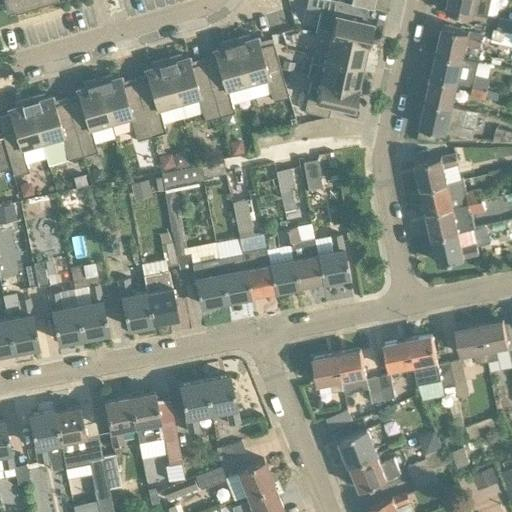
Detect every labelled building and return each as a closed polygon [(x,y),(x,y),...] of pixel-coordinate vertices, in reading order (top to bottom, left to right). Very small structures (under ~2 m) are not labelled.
[(317,33),(330,36),(367,45),(372,23),(367,21),(369,9),(350,4),(330,0),(328,0),(326,13),(322,12),(317,33)] [(350,0),(350,4),(369,9),(374,10),(374,8),(368,7),(369,0),(350,0)] [(491,0),(448,0),(446,11),(472,17),(473,14),(487,18),(489,9),(491,0)] [(497,29),(511,32),(511,19),(499,16),(497,29)] [(480,49),(483,35),(479,35),(442,26),(437,52),(464,58),(466,46),(480,49)] [(511,32),(497,29),(494,40),(511,44),(511,32)] [(234,40),(246,83),(266,78),(273,101),(288,97),(273,43),(260,47),(257,37),(248,40),(248,37),(250,36),(250,35),(234,40)] [(367,46),(367,45),(330,36),(329,37),(330,37),(325,58),(361,66),(366,45),(367,46)] [(227,89),(246,83),(234,40),(217,44),(218,45),(220,45),(221,48),(213,50),(216,59),(204,63),(203,58),(202,58),(219,117),(233,112),(227,89)] [(479,62),(464,58),(437,52),(431,77),(458,83),(472,86),(488,89),(491,77),(476,74),(479,62)] [(219,117),(202,58),(201,58),(203,63),(191,66),(189,57),(180,60),(179,57),(182,56),(182,55),(165,59),(178,103),(198,97),(204,121),(219,117)] [(311,77),(320,79),(358,88),(358,87),(357,86),(361,66),(325,58),(312,55),(308,75),(311,76),(311,77)] [(158,109),(178,103),(165,59),(149,64),(149,65),(152,64),(153,67),(144,70),(147,79),(136,82),(134,77),(134,78),(151,136),(165,132),(158,109)] [(294,62),(282,60),(280,68),(292,70),(294,62)] [(151,136),(134,78),(133,78),(135,83),(123,86),(120,77),(112,79),(111,76),(114,75),(113,74),(97,79),(109,123),(129,117),(136,141),(151,136)] [(358,88),(320,79),(311,77),(306,98),(303,111),(327,117),(330,104),(353,109),(358,88)] [(453,106),(458,83),(431,77),(426,101),(453,106)] [(90,129),(109,123),(97,79),(81,84),(81,85),(84,84),(85,87),(76,90),(79,99),(67,102),(66,97),(65,97),(82,156),(97,152),(90,129)] [(499,92),(488,89),(472,86),(470,95),(486,99),(486,97),(498,100),(499,92)] [(82,156),(65,97),(65,98),(66,102),(55,106),(52,96),(43,99),(42,96),(45,95),(45,94),(29,99),(41,143),(48,165),(68,160),(82,156)] [(21,148),(41,143),(29,99),(12,103),(13,105),(15,104),(16,107),(8,109),(15,132),(2,136),(1,137),(10,167),(13,176),(28,172),(21,148)] [(467,109),(453,106),(426,101),(417,138),(435,142),(438,131),(472,139),(474,128),(463,126),(467,109)] [(511,142),(511,132),(496,128),(492,142),(511,142)] [(0,169),(10,167),(1,137),(0,136),(0,169)] [(241,138),(229,141),(232,152),(244,149),(241,138)] [(174,164),(171,155),(171,152),(158,155),(161,167),(174,164)] [(421,190),(449,183),(445,167),(459,164),(456,153),(415,163),(421,190)] [(303,161),(308,189),(321,187),(316,159),(303,161)] [(226,172),(223,161),(201,166),(200,164),(160,173),(164,190),(204,181),(203,177),(226,172)] [(101,166),(90,169),(93,180),(104,178),(101,166)] [(84,171),(71,175),(74,186),(88,182),(84,171)] [(134,199),(152,195),(148,179),(131,183),(134,199)] [(426,213),(483,200),(491,198),(489,189),(481,191),(480,189),(467,192),(464,180),(449,183),(421,190),(426,213)] [(31,181),(19,184),(22,195),(33,192),(31,181)] [(290,188),(280,191),(284,211),(294,209),(290,188)] [(219,272),(218,257),(215,241),(183,247),(172,191),(164,192),(170,232),(177,264),(180,280),(193,278),(199,305),(225,300),(219,272)] [(47,194),(28,198),(29,206),(48,202),(47,194)] [(239,237),(253,234),(247,199),(233,201),(239,237)] [(459,231),(456,218),(470,215),(485,211),(483,200),(426,213),(432,238),(459,231)] [(0,222),(16,219),(13,203),(0,205),(0,222)] [(322,280),(316,253),(313,237),(299,240),(297,226),(286,229),(297,285),(322,280)] [(274,290),(297,285),(286,229),(276,231),(281,259),(269,262),(274,290)] [(459,231),(432,238),(437,264),(479,254),(476,243),(462,246),(459,231)] [(165,267),(177,264),(170,232),(158,234),(165,267)] [(316,253),(322,280),(348,275),(340,234),(329,236),(332,250),(316,253)] [(274,290),(269,262),(266,247),(241,252),(241,253),(244,268),(249,295),(274,290)] [(249,295),(244,268),(241,253),(218,257),(219,272),(225,300),(249,295)] [(37,287),(49,285),(44,260),(33,262),(37,287)] [(146,290),(152,322),(178,317),(169,270),(143,275),(146,290)] [(152,322),(146,290),(140,291),(131,293),(128,278),(117,280),(126,327),(152,322)] [(76,304),(82,336),(108,331),(99,284),(87,286),(90,301),(76,304)] [(82,336),(76,304),(62,307),(59,292),(47,294),(56,341),(82,336)] [(6,318),(13,350),(39,344),(29,297),(18,300),(21,315),(6,318)] [(0,352),(13,350),(6,318),(0,319),(0,352)] [(485,350),(487,361),(498,358),(496,348),(509,346),(503,318),(479,323),(485,350)] [(476,363),(487,361),(485,350),(479,323),(455,328),(460,355),(474,353),(476,363)] [(455,385),(451,361),(438,363),(432,333),(407,338),(413,366),(417,383),(441,379),(443,387),(455,385)] [(389,371),(413,366),(407,338),(383,343),(389,371)] [(336,352),(342,379),(366,375),(361,347),(336,352)] [(344,389),(342,379),(336,352),(312,357),(317,384),(331,381),(333,391),(344,389)] [(451,361),(455,385),(458,398),(469,395),(462,359),(451,361)] [(378,376),(384,400),(395,397),(390,373),(378,376)] [(204,380),(210,411),(225,408),(228,424),(240,422),(231,374),(204,380)] [(372,402),(384,400),(378,376),(367,378),(372,402)] [(197,414),(210,411),(204,380),(179,385),(185,416),(184,417),(187,432),(200,429),(197,414)] [(182,462),(177,438),(170,399),(158,402),(155,389),(130,394),(136,427),(150,424),(153,439),(165,436),(166,440),(170,464),(182,462)] [(121,430),(136,427),(130,394),(104,400),(110,431),(109,431),(112,447),(124,444),(121,430)] [(54,410),(60,441),(65,466),(89,462),(88,458),(91,458),(90,451),(80,404),(54,410)] [(46,444),(60,441),(54,410),(28,415),(34,446),(33,446),(37,462),(49,459),(46,444)] [(331,429),(349,421),(345,411),(327,418),(331,429)] [(0,454),(3,469),(14,467),(14,466),(15,465),(12,450),(11,451),(5,419),(0,420),(0,454)] [(350,464),(378,452),(368,428),(340,439),(350,464)] [(224,457),(244,451),(240,440),(221,446),(224,457)] [(446,453),(452,469),(470,462),(464,446),(446,453)] [(413,477),(434,469),(449,463),(442,447),(425,454),(426,458),(408,465),(413,477)] [(378,452),(350,464),(361,489),(388,478),(388,477),(401,471),(395,455),(381,461),(378,452)] [(103,456),(109,487),(120,485),(115,454),(103,456)] [(113,511),(110,497),(109,487),(103,456),(91,458),(88,458),(89,462),(96,499),(73,504),(74,511),(113,511)] [(246,494),(273,483),(263,458),(236,470),(246,494)] [(14,466),(14,467),(16,475),(18,484),(30,481),(26,463),(15,465),(14,466)] [(491,465),(471,474),(478,489),(498,481),(491,465)] [(200,488),(226,478),(221,466),(195,475),(200,488)] [(434,469),(413,477),(417,488),(438,480),(434,469)] [(168,500),(197,488),(194,479),(164,491),(168,500)] [(273,483),(246,494),(247,498),(232,504),(235,511),(273,511),(283,508),(273,483)] [(156,487),(149,488),(152,501),(159,500),(156,487)] [(369,511),(399,511),(397,507),(411,501),(407,491),(368,507),(369,511)]
